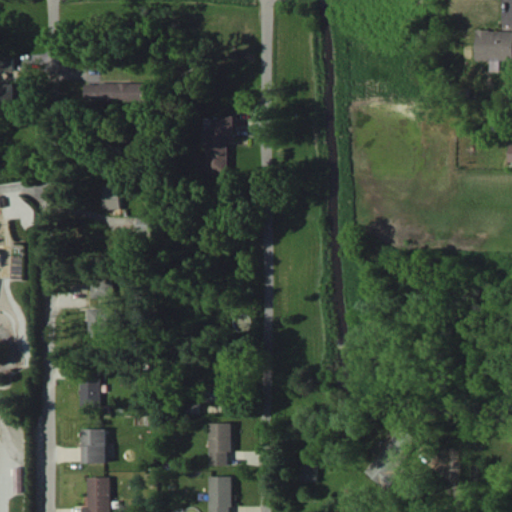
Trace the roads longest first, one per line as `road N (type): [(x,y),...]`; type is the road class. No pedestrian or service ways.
road 1 (residential): [(266,0),(269,511)]
road 2 (residential): [(51,0),(51,511)]
